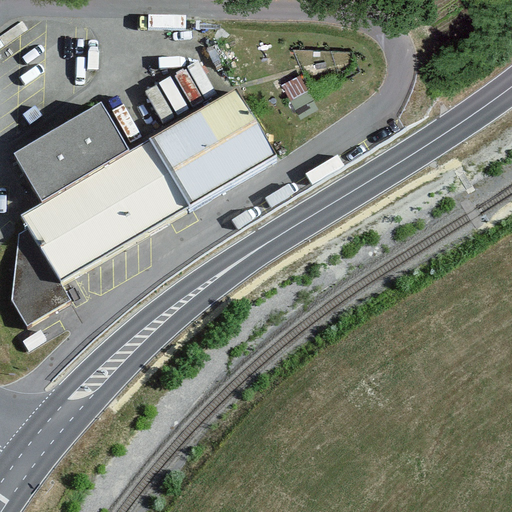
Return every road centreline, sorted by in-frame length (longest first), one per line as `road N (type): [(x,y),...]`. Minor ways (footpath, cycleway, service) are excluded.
road 1 (secondary): [(20,468),(94,381),(175,308),(511,86)]
road 2 (unknown): [(0,58),(193,55)]
